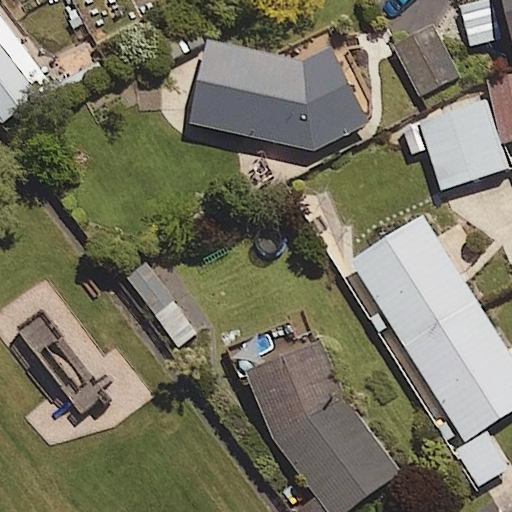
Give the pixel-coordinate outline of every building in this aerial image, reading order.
[(53,85),(0,11),(0,114),(4,121),(53,85)] [(161,40),(172,61),(211,40),(200,19),(161,40)] [(300,58),(213,40),(196,124),(321,149),(380,116),(335,38),(300,58)] [(511,80),(492,86),(508,141),(511,140),(511,80)] [(510,168),(490,96),(407,120),(415,151),(432,147),(444,186),(510,168)] [(511,410),(511,353),(426,215),(355,259),(469,443),(459,450),(480,485),(511,465),(486,426),(511,410)] [(106,396),(48,318),(26,335),(83,413),(106,396)] [(337,511),(397,478),(318,337),(250,376),(326,511),(337,511)]
